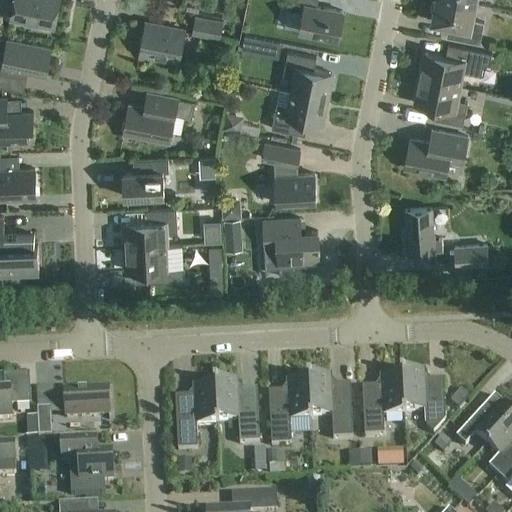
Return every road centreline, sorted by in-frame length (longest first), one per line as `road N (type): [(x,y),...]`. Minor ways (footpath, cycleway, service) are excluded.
road 1 (residential): [(89,349),(78,136),(106,0)]
road 2 (residential): [(370,334),(361,175),(393,0)]
road 3 (residential): [(370,334),(147,346)]
road 4 (residential): [(156,511),(147,346)]
road 5 (residential): [(511,351),(468,332),(370,334)]
